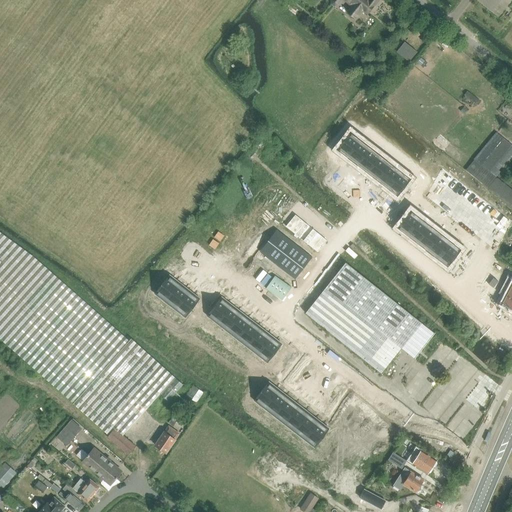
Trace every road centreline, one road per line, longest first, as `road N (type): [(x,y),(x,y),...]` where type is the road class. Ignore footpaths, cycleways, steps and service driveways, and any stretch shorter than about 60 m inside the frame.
road 1 (residential): [(492,467),(440,432),(399,423),(353,387),(329,417)]
road 2 (residential): [(511,328),(465,287),(493,231),(435,185)]
